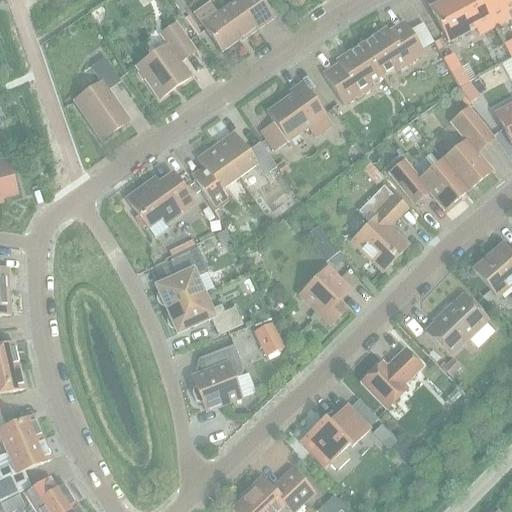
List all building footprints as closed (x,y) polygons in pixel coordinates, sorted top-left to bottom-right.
[(257,0),(234,0),(236,1),(201,26),(221,54),(243,38),(245,40),(272,20),(257,0)] [(493,28),(478,0),(445,0),(429,9),(448,44),(475,29),(479,36),(493,28)] [(511,0),(478,0),(493,28),(508,21),(504,14),(511,9),(511,0)] [(385,30),(360,46),(381,78),(393,70),(395,73),(423,55),(402,24),(388,33),(385,30)] [(175,25),(159,36),(166,46),(135,69),(138,73),(137,76),(141,81),(144,82),(158,101),(190,78),(180,63),(195,53),(175,25)] [(511,40),(503,46),(510,61),(511,59),(511,40)] [(381,78),(360,46),(335,63),(337,66),(322,76),(343,108),(370,90),(368,86),(381,78)] [(461,69),(452,55),(442,60),(450,75),(461,69)] [(120,83),(103,59),(89,69),(100,84),(74,103),(101,141),(128,123),(106,92),(120,83)] [(266,114),(272,124),(259,133),(273,153),(307,129),(314,139),(331,127),(301,84),(288,93),(291,97),(266,114)] [(469,104),(478,98),(468,84),(459,91),(469,104)] [(511,104),(494,115),(511,148),(511,104)] [(443,161),(468,192),(491,173),(476,154),(493,140),(467,110),(449,124),(464,143),(443,161)] [(214,147),(237,180),(255,167),(263,178),(275,169),(258,144),(246,153),(233,134),(214,147)] [(220,193),(237,180),(214,147),(196,161),(209,180),(197,188),(213,213),(227,203),(220,193)] [(0,200),(16,196),(6,161),(0,163),(0,200)] [(468,192),(443,161),(418,181),(403,162),(388,175),(413,206),(428,194),(443,212),(468,192)] [(282,164),(275,169),(281,177),(288,172),(282,164)] [(383,180),(368,166),(361,173),(376,187),(383,180)] [(126,201),(127,203),(137,217),(134,219),(142,230),(145,227),(147,229),(160,220),(164,225),(192,205),(180,188),(172,176),(158,186),(156,183),(146,190),(144,188),(126,201)] [(382,187),(357,213),(369,224),(351,243),(382,274),(407,248),(387,228),(405,210),(382,187)] [(328,262),(337,254),(317,228),(307,236),(328,262)] [(501,245),(472,271),(496,299),(511,285),(511,251),(509,254),(501,245)] [(164,307),(166,312),(202,295),(195,280),(207,274),(197,250),(169,262),(177,278),(155,288),(157,293),(156,298),(156,302),(159,306),(164,307)] [(326,269),(298,297),(329,328),(346,311),(337,302),(349,291),(326,269)] [(0,317),(9,317),(8,293),(0,293),(0,317)] [(202,295),(166,312),(167,316),(166,320),(167,325),(169,328),(174,330),(176,335),(210,320),(217,337),(242,326),(234,308),(223,313),(220,306),(209,311),(202,295)] [(424,334),(447,358),(487,320),(463,296),(451,308),(449,306),(431,323),(433,325),(424,334)] [(265,358),(282,350),(271,326),(253,334),(265,358)] [(0,371),(18,368),(13,345),(0,347),(0,371)] [(242,371),(233,347),(197,360),(203,375),(192,379),(195,388),(192,389),(191,393),(195,403),(198,405),(201,404),(205,413),(239,400),(232,381),(239,378),(242,371)] [(381,364),(359,385),(385,411),(407,390),(403,387),(421,369),(404,351),(386,368),(381,364)] [(459,369),(452,361),(442,371),(450,379),(459,369)] [(18,368),(0,371),(0,396),(23,391),(18,368)] [(323,420),(298,444),(319,465),(324,470),(329,465),(348,447),(350,449),(370,431),(368,429),(348,409),(346,406),(327,424),(323,420)] [(0,417),(0,443),(1,443),(6,455),(41,440),(32,418),(5,429),(0,417)] [(379,427),(371,435),(386,451),(395,443),(379,427)] [(0,503),(30,488),(23,473),(50,461),(41,440),(6,455),(10,466),(0,470),(0,503)] [(242,502),(231,511),(278,511),(284,506),(289,511),(293,511),(312,494),(292,472),(271,491),(260,479),(240,499),(242,502)] [(30,488),(0,503),(0,510),(1,511),(13,511),(15,511),(67,511),(76,506),(63,486),(45,498),(36,485),(30,488)] [(344,511),(331,498),(321,508),(325,511),(344,511)]
